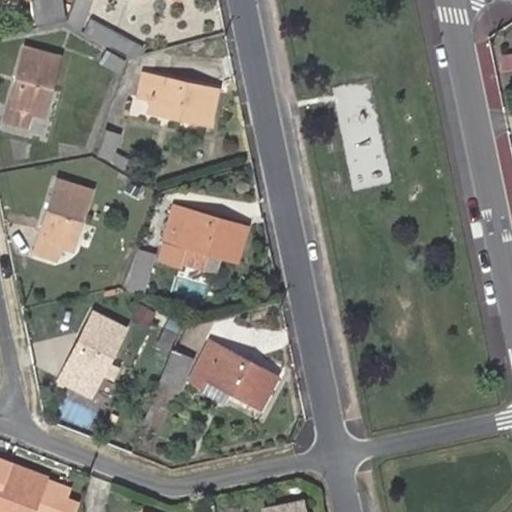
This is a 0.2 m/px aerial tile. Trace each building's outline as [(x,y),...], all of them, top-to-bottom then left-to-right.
[(58,0),(31,0),(28,1),(32,24),(62,18),(58,0)] [(82,23),(89,0),(74,0),(74,1),(68,17),(82,23)] [(146,47),(133,40),(88,19),(83,32),(128,52),(128,58),(140,55),(146,47)] [(25,47),(6,120),(27,125),(31,113),(44,116),(58,57),(25,47)] [(126,62),(107,51),(100,62),(119,74),(126,62)] [(217,90),(146,73),(140,96),(153,99),(150,111),(209,124),(217,90)] [(113,150),(120,133),(107,128),(97,152),(110,156),(113,150)] [(113,150),(110,156),(116,166),(123,156),(113,150)] [(123,156),(116,166),(131,175),(138,165),(123,156)] [(56,183),(34,252),(56,259),(60,247),(72,251),(89,192),(56,183)] [(182,231),(177,243),(236,260),(246,227),(175,207),(169,227),(182,231)] [(164,239),(177,243),(182,231),(169,227),(164,239)] [(221,256),(187,246),(183,259),(218,269),(221,256)] [(135,262),(125,288),(141,293),(151,268),(156,254),(139,250),(135,262)] [(91,311),(61,378),(80,388),(90,393),(95,381),(124,327),(91,311)] [(169,349),(176,332),(163,327),(156,344),(169,349)] [(232,393),(259,407),(275,377),(211,342),(191,378),(203,384),(205,387),(202,393),(225,404),(232,393)] [(173,347),(161,376),(180,383),(192,355),(173,347)] [(10,462),(0,486),(0,511),(32,511),(46,477),(10,462)] [(264,510),(264,511),(304,511),(302,503),(264,510)]
